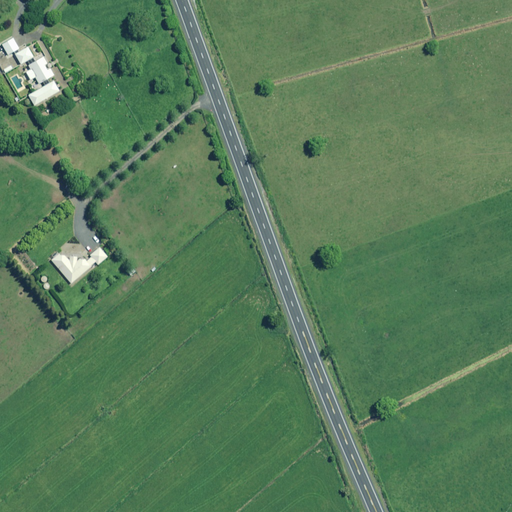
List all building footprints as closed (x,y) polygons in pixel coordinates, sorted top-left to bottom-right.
[(19,49),(13,39),(2,45),(8,55),(19,49)] [(33,57),(27,47),(16,54),(21,64),(33,57)] [(47,63),(43,57),(24,68),(31,80),(35,77),(39,84),(54,75),(50,69),(47,70),(44,65),(47,63)] [(59,91),(53,81),(29,96),(34,105),(59,91)] [(85,259),(80,259),(77,262),(77,257),(69,256),(69,261),(61,252),(52,260),(71,283),(92,266),(96,262),(99,265),(108,257),(99,247),(90,255),(91,257),(86,261),(85,259)]
